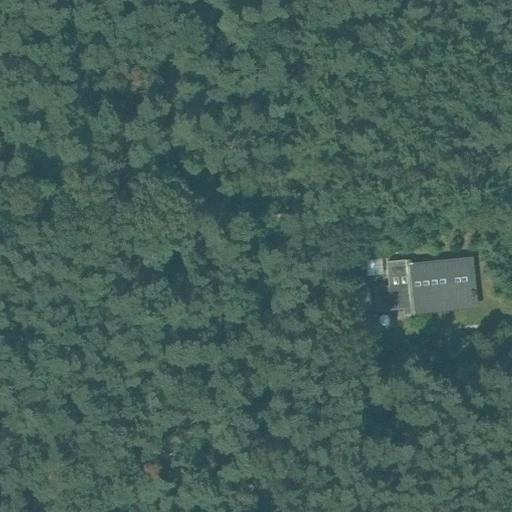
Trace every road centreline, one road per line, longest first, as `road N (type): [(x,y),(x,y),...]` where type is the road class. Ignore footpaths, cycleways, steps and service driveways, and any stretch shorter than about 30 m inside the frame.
road 1 (track): [(511,161),(0,193)]
road 2 (track): [(324,0),(320,173)]
